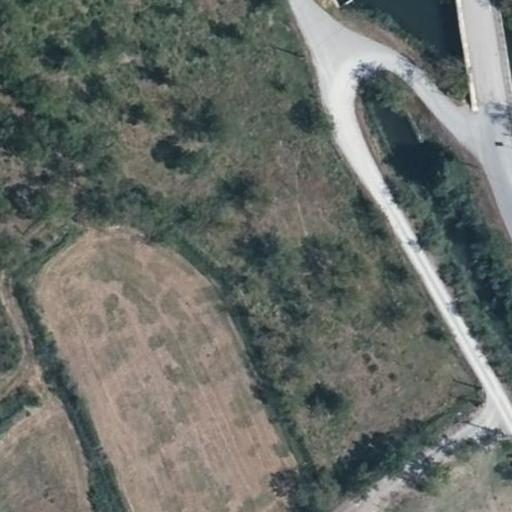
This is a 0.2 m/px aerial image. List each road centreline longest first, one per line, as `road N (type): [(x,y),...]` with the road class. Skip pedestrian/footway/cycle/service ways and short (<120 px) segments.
road 1 (unclassified): [(329,42),(353,145),(504,410)]
road 2 (track): [(0,99),(68,159),(73,185),(68,207),(9,266),(5,283),(30,356),(0,398)]
road 3 (unclassified): [(329,42),(370,47),(495,144)]
road 4 (unclassified): [(360,511),(504,410)]
